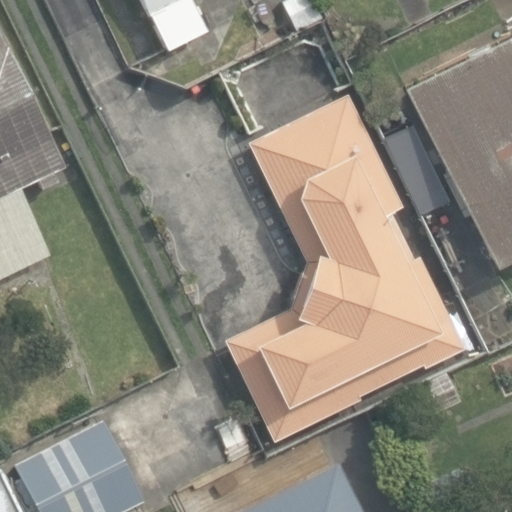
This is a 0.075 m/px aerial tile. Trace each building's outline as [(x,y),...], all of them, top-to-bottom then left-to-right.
[(148,7),(167,46),(203,28),(189,0),(141,0),(145,8),(148,7)] [(280,0),(278,1),(293,31),(321,18),(312,0),(280,0)] [(66,163),(0,32),(0,196),(36,178),(41,188),(58,179),(53,170),(66,163)] [(511,34),(401,89),(489,268),(511,256),(511,34)] [(223,337),(272,437),(356,397),(354,393),(418,361),(420,364),(458,345),(413,253),(409,255),(387,210),(399,205),(363,132),(344,93),(263,133),(247,140),(306,261),(289,306),(223,337)] [(385,141),(422,218),(446,206),(410,133),(409,130),(403,133),(385,141)] [(86,359),(57,370),(71,409),(100,398),(86,359)] [(98,418),(8,464),(31,511),(106,511),(138,496),(98,418)] [(361,511),(336,461),(233,511),(361,511)] [(424,481),(438,511),(449,511),(476,500),(460,465),(424,481)] [(0,511),(20,511),(0,469),(0,511)]
